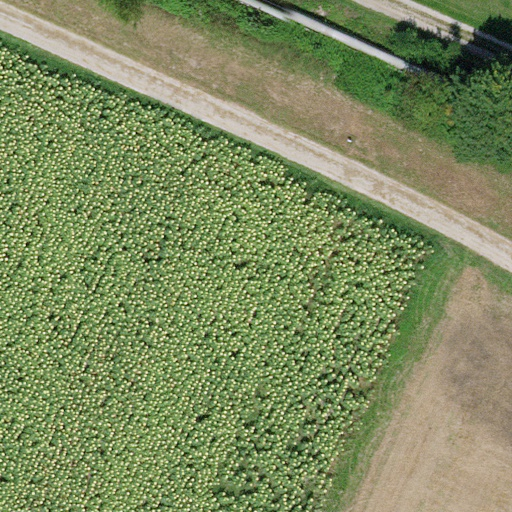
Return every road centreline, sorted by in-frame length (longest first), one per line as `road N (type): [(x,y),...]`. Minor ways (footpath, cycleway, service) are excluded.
road 1 (track): [(0,20),(393,196),(511,258)]
road 2 (track): [(511,59),(380,0)]
